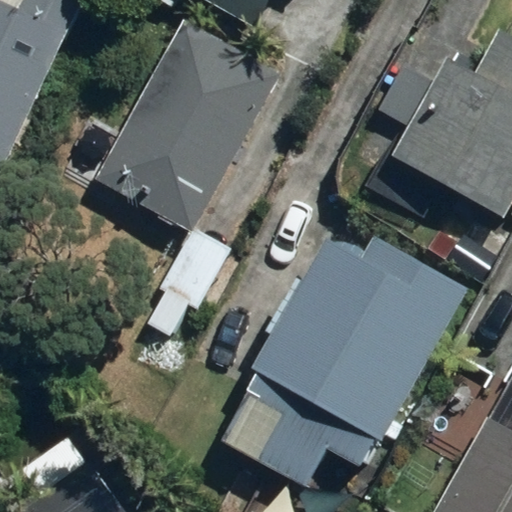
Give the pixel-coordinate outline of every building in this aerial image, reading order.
[(21,0),(19,5),(7,0),(0,0),(0,199),(2,200),(89,0),(21,0)] [(217,0),(288,35),(304,0),(217,0)] [(198,15),(114,168),(223,229),(308,76),(198,15)] [(442,77),(414,62),(393,104),(430,124),(411,159),(511,211),(511,21),(488,64),(457,48),(442,77)] [(242,429),(325,471),(340,442),(393,468),(486,283),(382,231),(374,248),(342,231),(242,429)] [(206,233),(158,314),(195,336),(243,255),(206,233)] [(511,511),(511,407),(506,405),(449,511),(511,511)] [(161,511),(89,413),(0,478),(0,484),(20,511),(161,511)]
